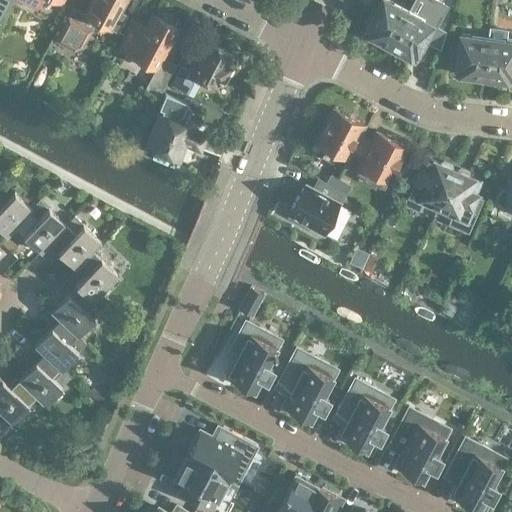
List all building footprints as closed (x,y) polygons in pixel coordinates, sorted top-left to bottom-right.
[(0,0),(0,20),(10,1),(8,0),(0,0)] [(18,0),(36,9),(40,2),(42,3),(43,0),(55,0),(60,2),(60,0),(18,0)] [(93,0),(85,15),(69,6),(52,37),(55,38),(54,40),(74,50),(80,47),(94,21),(109,29),(111,26),(118,30),(126,14),(119,11),(124,0),(93,0)] [(380,0),(364,32),(389,45),(406,12),(392,5),(393,2),(389,0),(380,0)] [(178,26),(153,12),(146,25),(137,20),(121,49),(155,68),(145,88),(160,95),(166,83),(177,63),(162,55),(178,26)] [(406,12),(389,45),(414,58),(432,23),(422,18),(421,20),(406,12)] [(454,72),(482,76),(487,39),(471,36),(471,34),(460,33),(454,72)] [(487,39),(482,76),(509,80),(511,58),(511,39),(502,38),(502,41),(487,39)] [(182,63),(171,85),(192,94),(197,85),(196,85),(200,78),(215,86),(218,80),(223,83),(231,68),(225,65),(232,52),(208,39),(192,69),(182,63)] [(162,108),(144,151),(173,163),(183,138),(198,145),(204,132),(189,126),(190,125),(174,118),(182,114),(187,101),(165,92),(159,107),(162,108)] [(348,152),(352,154),(361,135),(357,133),(363,122),(333,107),(315,143),(324,147),(320,155),(331,161),(335,153),(344,158),(348,152)] [(361,135),(352,154),(362,159),(358,165),(367,170),(363,177),(375,183),(378,176),(387,180),(406,144),(376,129),(371,140),(361,135)] [(409,192),(406,199),(419,205),(423,196),(437,203),(454,166),(428,155),(423,166),(421,165),(409,192)] [(455,211),(452,219),(467,227),(481,197),(475,195),(477,191),(474,189),(480,177),(454,166),(437,203),(455,211)] [(331,174),(327,182),(345,192),(349,183),(331,174)] [(312,187),(304,183),(290,212),(325,230),(345,192),(327,182),(318,176),(312,187)] [(503,204),(511,207),(511,176),(506,191),(509,192),(503,204)] [(0,193),(0,228),(4,233),(14,225),(31,207),(14,190),(6,199),(0,193)] [(39,198),(31,207),(14,225),(39,250),(49,242),(66,224),(39,198)] [(66,224),(49,242),(74,267),(92,248),(100,239),(74,215),(66,224)] [(486,224),(479,221),(473,235),(480,239),(486,224)] [(466,244),(458,241),(454,251),(462,254),(466,244)] [(92,248),(74,267),(83,275),(75,283),(92,300),(118,273),(92,248)] [(50,309),(59,317),(76,334),(94,316),(84,308),(92,300),(75,283),(50,309)] [(262,292),(251,286),(239,307),(251,314),(262,292)] [(147,309),(133,304),(129,316),(142,321),(147,309)] [(34,344),(43,352),(60,369),(85,342),(76,334),(59,317),(34,344)] [(280,338),(245,319),(230,348),(238,352),(232,362),(233,363),(234,362),(239,364),(231,378),(253,389),(260,376),(266,378),(272,367),(267,364),(272,353),(274,354),(276,350),(274,349),(280,338)] [(336,368),(296,347),(276,385),(290,392),(290,391),(294,394),(287,407),(309,419),(316,406),(321,408),(328,397),(323,394),(336,368)] [(43,352),(18,378),(36,395),(44,403),(69,377),(60,369),(43,352)] [(393,397),(354,377),(334,416),(346,422),(347,421),(351,423),(344,437),(366,449),(367,446),(372,449),(384,426),(379,423),(393,397)] [(2,378),(0,380),(0,411),(11,421),(36,395),(18,378),(10,386),(2,378)] [(93,385),(86,391),(98,402),(105,397),(93,385)] [(408,406),(388,444),(406,454),(400,467),(422,478),(429,465),(434,467),(440,455),(435,453),(448,427),(432,418),(408,406)] [(227,479),(236,483),(256,445),(218,425),(212,435),(199,428),(185,455),(227,479)] [(465,435),(444,474),(462,484),(454,500),(476,511),(479,506),(484,509),(496,486),(491,483),(505,457),(465,435)] [(173,476),(183,481),(178,492),(210,510),(216,499),(217,499),(227,479),(185,455),(173,476)] [(316,483),(295,472),(284,492),(275,487),(280,477),(278,476),(259,511),(300,511),(316,483)] [(335,511),(342,497),(316,483),(300,511),(335,511)]
